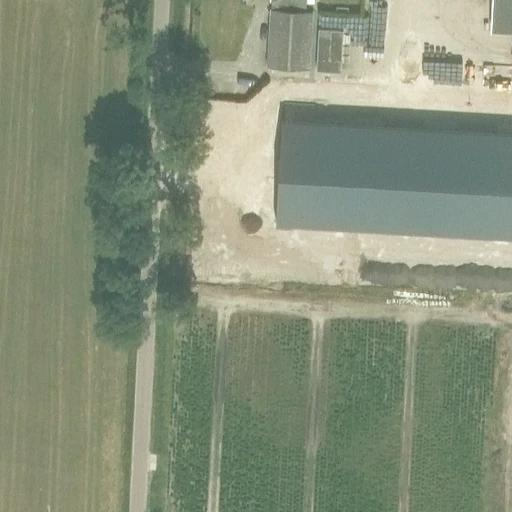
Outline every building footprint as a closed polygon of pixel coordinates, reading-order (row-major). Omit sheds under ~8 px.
[(309,68),(313,12),(304,12),(305,0),(271,0),(267,66),(309,68)] [(511,0),(493,0),(491,29),(511,30),(511,0)] [(323,71),(348,71),(348,30),(323,29),(323,71)] [(287,222),(293,222),(511,235),(511,134),(311,122),(310,141),(291,140),(287,222)] [(458,442),(459,412),(448,412),(448,441),(458,442)]
